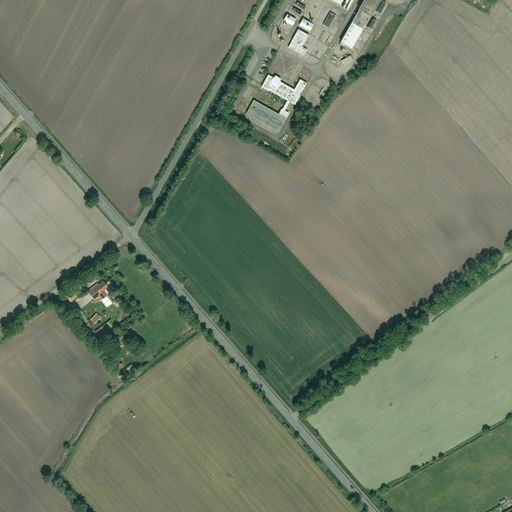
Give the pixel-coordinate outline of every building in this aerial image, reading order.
[(380,0),(379,0),(363,0),(357,11),(359,12),(341,44),(351,50),(380,0)] [(298,3),(296,7),(304,12),(307,8),(298,3)] [(330,13),(323,26),(328,30),(336,17),(330,13)] [(296,20),(287,15),(283,22),(292,27),(296,20)] [(314,25),(303,19),(299,26),(310,32),(314,25)] [(307,50),(302,47),(308,36),(298,30),(288,48),(304,57),(307,50)] [(354,62),(350,56),(342,61),(345,68),(354,62)] [(307,84),(300,80),(294,90),(280,82),(282,80),(276,76),(274,79),(268,76),(262,87),(295,105),(307,84)] [(254,101),(246,114),(279,133),(286,119),(254,101)] [(96,302),(98,300),(100,302),(103,300),(109,308),(117,302),(110,293),(114,290),(111,287),(108,289),(103,282),(89,293),(96,302)] [(76,291),(66,298),(70,304),(80,297),(76,291)] [(90,323),(95,326),(101,318),(97,314),(90,323)] [(104,326),(97,332),(105,341),(112,336),(104,326)] [(131,365),(120,376),(126,381),(136,371),(131,365)]
